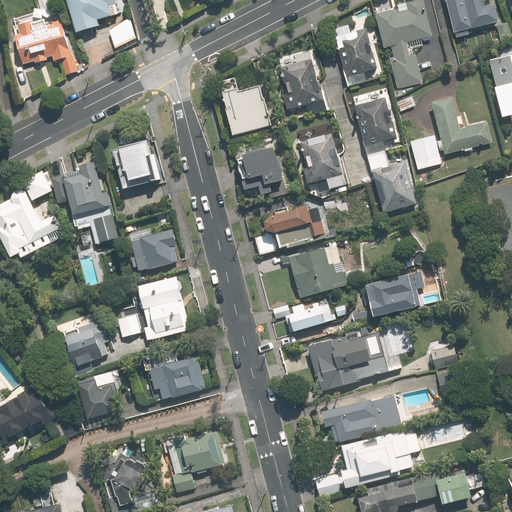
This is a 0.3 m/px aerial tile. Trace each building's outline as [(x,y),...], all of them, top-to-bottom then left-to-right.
[(69,0),(79,31),(102,24),(100,19),(115,14),(112,5),(120,3),(118,0),(69,0)] [(434,36),(425,0),(409,0),(408,0),(410,9),(397,12),(396,9),(378,13),(386,47),(392,46),(395,56),(391,57),(399,88),(424,82),(417,53),(411,55),(408,42),(434,36)] [(448,0),(456,32),(501,21),(497,3),(486,6),(485,0),(448,0)] [(21,33),(16,35),(24,64),(36,60),(36,62),(49,59),(49,57),(54,56),(55,60),(61,59),(65,74),(79,71),(74,54),(73,54),(72,49),(71,49),(61,14),(19,24),(21,33)] [(136,38),(132,18),(111,30),(117,47),(136,38)] [(511,28),(510,22),(498,25),(502,41),(511,36),(511,28)] [(380,68),(368,27),(337,36),(349,77),(380,68)] [(511,54),(491,60),(505,116),(511,115),(511,117),(511,54)] [(328,110),(314,58),(283,66),(294,107),(308,104),(311,114),(328,110)] [(236,134),(274,125),(263,84),(242,89),(241,87),(225,91),(236,134)] [(402,111),(417,105),(413,96),(398,102),(402,111)] [(454,96),(434,102),(447,154),(495,142),(489,121),(462,127),(454,96)] [(398,137),(387,97),(357,104),(370,153),(388,149),(386,140),(398,137)] [(348,183),(335,133),(298,142),(309,183),(329,178),(331,188),(348,183)] [(443,163),(436,134),(411,141),(418,170),(443,163)] [(115,149),(126,188),(163,178),(152,139),(115,149)] [(272,183),(286,179),(277,145),(247,153),(247,156),(239,158),(247,189),(261,185),(263,194),(274,191),(272,183)] [(105,192),(97,161),(82,166),(83,169),(66,174),(77,214),(113,204),(109,191),(105,192)] [(398,163),(374,169),(377,178),(385,182),(389,197),(384,206),(385,212),(418,203),(409,169),(400,171),(398,163)] [(54,190),(44,170),(25,180),(35,200),(54,190)] [(65,174),(53,177),(60,202),(71,199),(65,174)] [(24,256),(68,233),(58,213),(44,220),(26,186),(15,192),(14,198),(0,204),(0,219),(3,225),(0,226),(0,228),(15,256),(22,252),(24,256)] [(357,191),(363,215),(374,212),(368,188),(357,191)] [(276,214),(273,215),(268,221),(270,229),(278,231),(284,249),(328,237),(319,206),(310,208),(309,204),(299,207),(299,208),(291,210),(289,206),(275,210),(276,214)] [(114,213),(95,219),(102,242),(121,237),(114,213)] [(152,227),(131,233),(141,270),(151,268),(153,277),(174,271),(172,263),(180,261),(176,245),(179,245),(175,228),(154,234),(152,227)] [(302,297),(348,285),(348,283),(351,282),(347,270),(344,270),(338,271),(336,262),(331,264),(327,247),(301,254),(300,248),(281,253),(284,264),(292,261),(302,297)] [(429,257),(422,248),(411,257),(419,266),(429,257)] [(420,304),(412,273),(370,284),(378,315),(420,304)] [(192,329),(178,276),(141,285),(151,326),(147,327),(150,339),(192,329)] [(292,302),(274,308),(277,317),(295,312),(292,302)] [(287,315),(292,332),(335,320),(330,303),(320,305),(319,302),(313,304),(314,307),(306,310),(304,303),(293,306),(295,313),(287,315)] [(346,304),(337,307),(339,316),(349,313),(346,304)] [(369,309),(353,314),(356,325),(373,320),(369,309)] [(125,336),(142,332),(138,314),(121,319),(125,336)] [(98,321),(66,332),(77,366),(111,355),(107,343),(111,341),(106,325),(100,326),(98,321)] [(348,332),(306,343),(320,395),(378,380),(365,332),(349,336),(348,332)] [(454,344),(433,350),(437,368),(459,362),(454,344)] [(155,402),(208,388),(200,355),(180,361),(177,350),(155,356),(158,368),(147,370),(155,402)] [(455,370),(439,374),(444,396),(460,392),(455,370)] [(80,383),(89,419),(123,410),(116,382),(101,386),(99,378),(80,383)] [(0,429),(6,440),(54,415),(39,386),(0,405),(0,429)] [(375,400),(375,398),(326,410),(330,425),(334,424),(338,442),(383,431),(383,430),(404,424),(397,394),(375,400)] [(417,426),(345,444),(351,468),(345,470),(349,487),(402,474),(401,470),(415,466),(412,452),(423,450),(417,426)] [(193,472),(227,463),(219,430),(188,437),(187,434),(164,440),(167,453),(171,452),(176,474),(174,475),(179,492),(197,488),(193,472)] [(119,468),(117,467),(112,475),(111,473),(105,480),(114,511),(139,511),(134,490),(135,488),(137,490),(150,468),(148,463),(139,458),(138,460),(133,457),(129,459),(129,460),(125,457),(119,468)] [(399,511),(400,511),(401,508),(401,505),(444,494),(446,503),(475,495),(469,471),(443,477),(441,470),(372,487),(374,494),(362,496),(366,511),(371,511),(373,511),(399,511)] [(338,474),(317,479),(321,495),(342,489),(338,474)] [(63,511),(61,502),(15,511),(63,511)] [(237,511),(235,503),(200,511),(237,511)]
